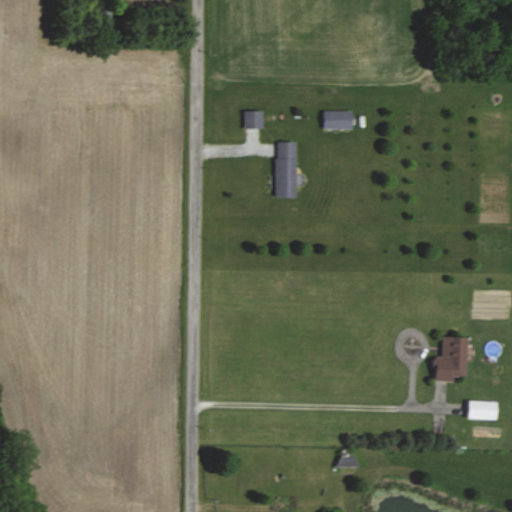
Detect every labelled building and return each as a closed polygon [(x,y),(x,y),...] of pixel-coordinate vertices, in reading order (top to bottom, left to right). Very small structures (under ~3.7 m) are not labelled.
[(242,110),(242,128),(261,127),(260,110),(242,110)] [(350,110),(321,110),(321,129),(350,128),(350,110)] [(294,197),(294,141),(273,141),(273,196),(294,197)] [(431,380),(451,381),(451,375),(463,376),(465,337),(440,336),(439,357),(432,356),(431,380)] [(465,418),(493,419),(494,401),(465,400),(465,418)]
